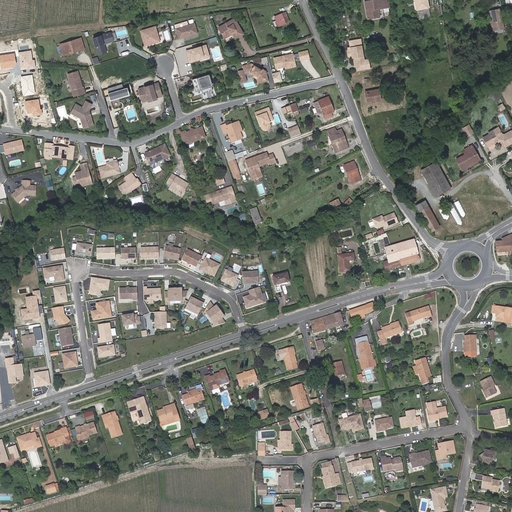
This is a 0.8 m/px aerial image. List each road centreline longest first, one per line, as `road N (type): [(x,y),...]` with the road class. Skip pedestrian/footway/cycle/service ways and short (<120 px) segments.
road 1 (residential): [(246,336),(231,300),(176,272),(78,267),(91,389)]
road 2 (tertiary): [(343,77),(391,185),(420,229),(454,253)]
road 3 (residential): [(182,122),(343,77)]
road 4 (residential): [(472,428),(309,461)]
road 5 (tertiary): [(91,389),(246,336)]
road 6 (tertiary): [(302,317),(453,277)]
road 7 (residential): [(472,428),(449,383),(446,342),(471,286)]
